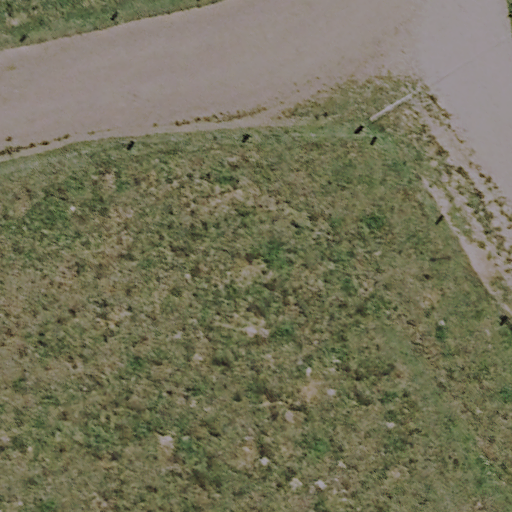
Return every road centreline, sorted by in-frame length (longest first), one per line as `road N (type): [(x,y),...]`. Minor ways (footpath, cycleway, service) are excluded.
road 1 (track): [(273,0),(0,70)]
road 2 (track): [(417,0),(511,184)]
